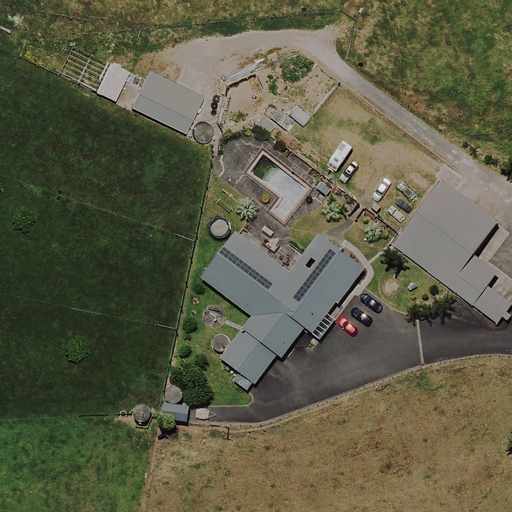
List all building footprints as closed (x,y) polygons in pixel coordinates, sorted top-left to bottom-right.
[(191,99),(135,73),(116,113),(172,139),(191,99)] [(322,123),(287,92),(259,123),(295,153),(322,123)] [(376,172),(361,159),(340,183),(355,196),(376,172)] [(433,182),(380,251),(484,330),(501,309),(478,292),(495,270),(478,256),(497,231),(433,182)] [(209,361),(248,391),(288,339),(301,349),(350,284),(303,249),(287,270),(231,228),(185,287),(236,326),(209,361)] [(186,390),(167,389),(165,422),(192,423),(193,407),(185,407),(186,390)]
